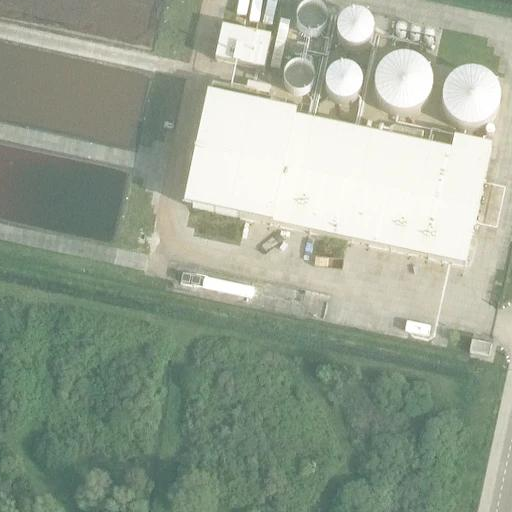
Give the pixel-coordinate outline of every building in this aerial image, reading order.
[(323,24),(323,19),(321,13),(318,9),(314,6),(309,4),(304,5),(299,7),(295,10),(292,14),(291,19),(292,24),(294,29),(297,33),(302,35),(307,36),(312,35),(317,33),(320,29),(323,24)] [(371,34),(370,28),(367,22),(362,18),(356,16),(350,15),(344,17),(339,21),(336,25),(334,31),(334,37),(336,42),(340,47),(344,50),(350,52),(356,52),(362,50),(367,46),(370,40),(371,34)] [(271,38),(222,28),(214,62),(263,72),(271,38)] [(405,36),(406,34),(405,32),(404,30),(402,28),(400,28),(398,28),(396,29),(394,30),(393,32),(392,34),(392,36),(393,38),(395,40),(397,41),(399,41),(401,41),(403,40),(405,38),(405,36)] [(420,39),(420,37),(419,35),(418,33),(416,32),(414,31),(412,31),(410,32),(408,33),(407,35),(406,37),(407,40),(407,42),(409,43),(411,44),(413,44),(415,44),(417,43),(419,41),(420,39)] [(434,43),(434,40),(433,38),(432,36),(430,35),(428,34),(426,34),(424,35),(422,37),(421,38),(421,41),(421,43),(422,45),(423,46),(425,47),(427,48),(430,47),(432,46),(433,45),(434,43)] [(429,107),(433,97),(433,87),(429,77),(423,70),(415,64),(405,62),(395,62),(386,66),(378,73),(374,82),(372,92),(374,102),(378,111),(386,117),(395,121),(405,122),(415,120),(423,114),(429,107)] [(310,83),(311,78),(309,73),(306,68),(302,65),(297,64),(291,64),(287,66),(283,69),(280,73),(279,78),(280,84),(282,88),(285,92),(290,94),(295,95),(300,94),(305,92),(308,88),(310,83)] [(358,87),(357,81),(354,76),(349,71),(343,69),(337,69),(331,71),(326,74),(323,79),(321,84),(321,90),(323,96),(327,100),(331,104),(337,105),(343,105),(349,103),(354,99),(357,94),(358,87)] [(495,121),(499,112),(499,101),(496,92),(489,84),(481,78),(471,76),(461,77),(452,81),(445,88),(440,96),(438,106),(440,116),(444,125),(452,132),(461,136),(471,137),(481,134),(489,129),(495,121)] [(207,98),(184,208),(192,210),(239,220),(465,269),(491,147),(453,139),(450,153),(268,113),(270,100),(268,99),(270,88),(247,83),(245,94),(212,87),(210,98),(207,98)] [(489,358),(491,346),(472,343),(469,354),(489,358)]
